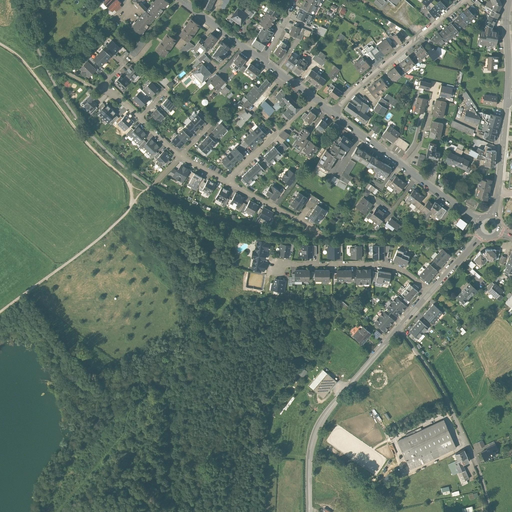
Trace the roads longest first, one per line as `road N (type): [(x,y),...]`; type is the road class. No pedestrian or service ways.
road 1 (tertiary): [(399,328),(314,433),(309,511)]
road 2 (unclassified): [(399,328),(460,429),(490,511)]
road 3 (track): [(149,187),(95,241),(0,307)]
road 4 (tertiary): [(333,112),(479,221)]
road 5 (track): [(130,205),(127,181),(29,70)]
road 6 (residential): [(333,112),(462,0)]
road 7 (residential): [(428,293),(414,278),(375,263),(278,267)]
